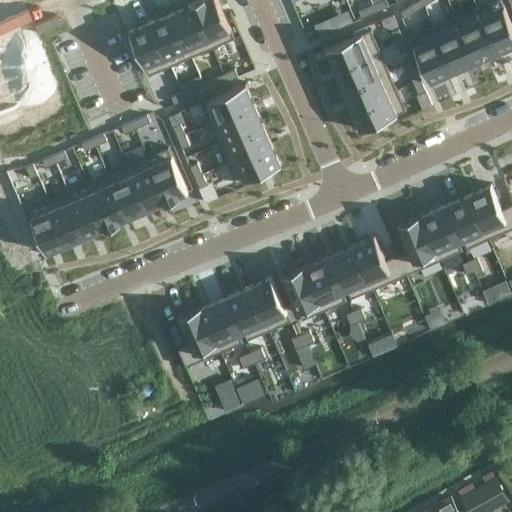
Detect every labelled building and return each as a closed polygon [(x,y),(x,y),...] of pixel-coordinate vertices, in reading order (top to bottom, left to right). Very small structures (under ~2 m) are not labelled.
[(192,2),(173,10),(192,56),(213,47),(193,0),(192,1),(192,2)] [(193,0),(213,47),(235,37),(219,0),(193,0)] [(385,0),(380,0),(372,4),(375,11),(388,6),(385,0)] [(422,0),(417,0),(411,4),(415,11),(425,4),(422,0)] [(511,22),(502,0),(492,0),(478,6),(497,52),(511,45),(511,22)] [(372,4),(359,9),(362,17),(375,11),(372,4)] [(411,4),(401,11),(405,18),(415,11),(411,4)] [(478,6),(456,16),(475,61),(497,52),(478,6)] [(173,10),(152,19),(171,65),(192,56),(173,10)] [(456,16),(434,25),(453,71),(475,61),(456,16)] [(152,19),(130,29),(149,74),(171,65),(152,19)] [(434,25),(411,35),(430,81),(453,71),(434,25)] [(399,27),(392,31),(397,42),(404,38),(399,27)] [(372,28),(326,47),(335,68),(381,49),(372,28)] [(404,38),(397,42),(401,53),(409,50),(404,38)] [(381,49),(335,68),(344,88),(389,68),(381,49)] [(417,67),(409,70),(414,82),(421,78),(417,67)] [(235,68),(224,73),(228,80),(239,75),(235,68)] [(389,68),(344,88),(352,108),(398,88),(389,68)] [(224,73),(213,77),(217,85),(228,80),(224,73)] [(201,74),(179,83),(181,87),(182,91),(186,98),(197,93),(207,89),(201,74)] [(421,78),(414,82),(419,93),(426,89),(421,78)] [(247,82),(202,101),(211,122),(256,103),(247,82)] [(398,88),(352,108),(361,129),(407,109),(398,88)] [(182,91),(172,95),(175,103),(186,98),(182,91)] [(256,103),(211,122),(219,142),(265,122),(256,103)] [(147,114),(135,119),(138,127),(151,121),(147,114)] [(135,119),(122,125),(125,132),(138,127),(135,119)] [(181,122),(174,125),(178,136),(186,133),(181,122)] [(265,122),(219,142),(228,162),(273,142),(265,122)] [(104,132),(93,137),(96,145),(107,140),(104,132)] [(186,133),(178,136),(183,147),(190,144),(186,133)] [(93,137),(82,142),(85,150),(96,145),(93,137)] [(273,142),(228,162),(237,183),(282,163),(273,142)] [(169,146),(148,155),(168,201),(181,195),(181,194),(189,191),(169,146)] [(65,149),(54,154),(57,162),(68,157),(65,149)] [(54,154),(43,159),(46,167),(57,162),(54,154)] [(148,155),(128,163),(148,209),(166,201),(167,201),(168,201),(148,155)] [(198,162),(190,165),(195,176),(203,173),(198,162)] [(34,163),(26,166),(31,177),(38,174),(34,163)] [(128,163),(108,172),(128,217),(148,209),(128,163)] [(108,172),(88,180),(108,227),(122,221),(121,220),(128,217),(108,172)] [(203,173),(195,176),(200,187),(206,201),(207,201),(219,196),(213,181),(207,183),(203,173)] [(88,180),(69,189),(88,234),(107,226),(107,227),(108,227),(88,180)] [(492,182),(470,192),(489,237),(511,227),(511,202),(502,207),(492,182)] [(69,189),(49,198),(68,243),(88,234),(69,189)] [(470,192),(447,202),(467,247),(489,237),(470,192)] [(49,198),(28,207),(47,252),(68,243),(49,198)] [(422,212),(421,212),(441,258),(463,249),(443,203),(422,213),(422,212)] [(410,247),(398,252),(407,273),(441,258),(421,212),(399,222),(410,247)] [(376,233),(353,243),(373,288),(407,273),(398,252),(386,257),(376,233)] [(353,243),(331,252),(351,297),(373,288),(353,243)] [(306,262),(305,263),(325,309),(347,299),(327,254),(306,263),(306,262)] [(477,256),(470,259),(475,270),(482,267),(477,256)] [(470,259),(462,262),(467,274),(475,270),(470,259)] [(305,263),(283,272),(303,318),(325,309),(305,263)] [(272,274),(250,284),(270,329),(292,320),(272,274)] [(250,284),(228,293),(247,339),(270,329),(250,284)] [(202,304),(201,304),(221,350),(243,341),(223,295),(203,304),(202,304)] [(190,339),(177,345),(186,365),(221,350),(201,304),(179,314),(190,339)] [(361,306),(354,309),(359,321),(366,317),(361,306)] [(354,309),(346,313),(351,324),(359,321),(354,309)] [(310,328),(303,332),(307,343),(315,339),(310,328)] [(303,332),(292,336),(296,347),(307,343),(303,332)] [(261,346),(250,351),(255,362),(266,357),(261,346)] [(250,351),(239,356),(244,367),(255,362),(250,351)] [(461,495),(470,511),(480,511),(508,497),(496,476),(461,495)] [(444,511),(451,508),(452,511),(463,511),(453,493),(418,511),(444,511)]
